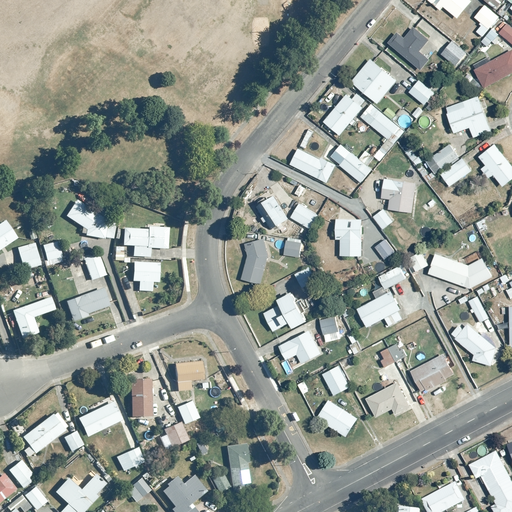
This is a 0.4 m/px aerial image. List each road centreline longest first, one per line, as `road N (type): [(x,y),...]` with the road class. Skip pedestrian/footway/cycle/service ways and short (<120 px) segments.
road 1 (residential): [(218,310),(204,260),(210,213),(240,165),(378,0)]
road 2 (residential): [(0,385),(218,310)]
road 3 (tertiary): [(511,399),(320,499)]
road 4 (residential): [(320,499),(218,310)]
